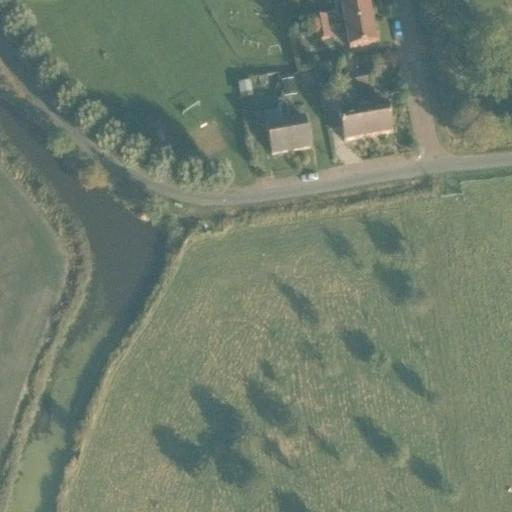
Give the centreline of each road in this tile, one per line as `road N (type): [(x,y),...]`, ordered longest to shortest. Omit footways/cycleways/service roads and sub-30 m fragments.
road 1 (residential): [(435,170),(253,198),(202,199),(143,184),(91,153),(0,35)]
road 2 (residential): [(435,170),(402,0)]
